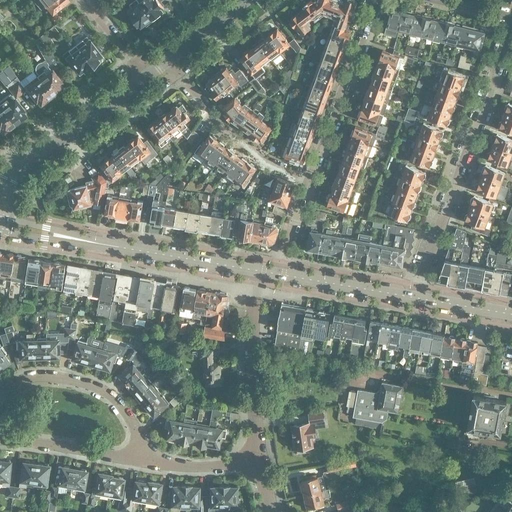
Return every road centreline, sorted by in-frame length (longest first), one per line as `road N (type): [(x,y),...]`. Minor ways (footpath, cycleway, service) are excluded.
road 1 (residential): [(419,285),(511,20)]
road 2 (residential): [(148,462),(117,401),(92,384),(57,377),(0,392)]
road 3 (residential): [(309,178),(378,0)]
road 4 (residential): [(309,178),(267,161),(210,119),(166,59)]
road 5 (residential): [(257,270),(259,459)]
road 6 (primary): [(257,270),(94,242)]
road 7 (residential): [(148,462),(0,439)]
road 8 (residential): [(22,159),(143,77)]
road 9 (primary): [(415,297),(277,273)]
